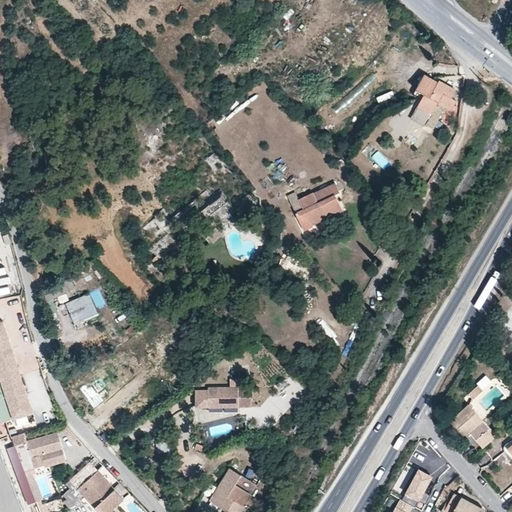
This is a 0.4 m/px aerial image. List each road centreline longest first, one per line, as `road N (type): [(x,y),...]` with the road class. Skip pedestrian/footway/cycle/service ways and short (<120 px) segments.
road 1 (unclassified): [(158,511),(72,419),(58,392),(0,193)]
road 2 (primary): [(511,209),(329,511)]
road 3 (primary): [(413,417),(511,242)]
road 4 (track): [(90,0),(204,112)]
road 5 (residential): [(413,417),(502,511)]
